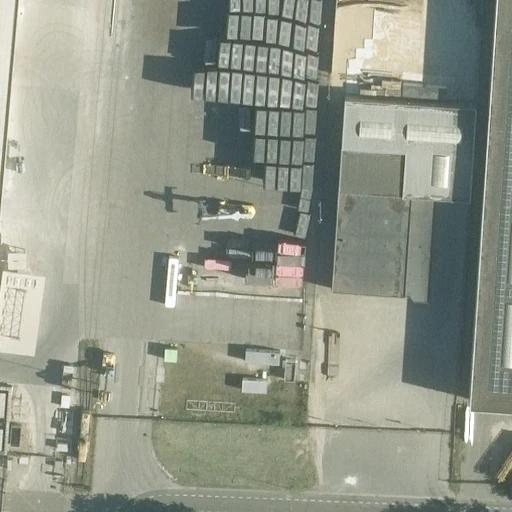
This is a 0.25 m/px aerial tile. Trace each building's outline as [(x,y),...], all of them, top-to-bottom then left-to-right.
[(0,0),(0,207),(17,0),(0,0)] [(511,0),(494,0),(468,400),(511,402),(511,0)] [(316,68),(316,44),(283,43),(283,68),(316,68)] [(475,103),(345,95),(332,289),(405,294),(406,286),(411,286),(410,294),(414,299),(429,300),(436,194),(469,196),(475,103)] [(176,360),(176,348),(164,347),(163,359),(176,360)]
